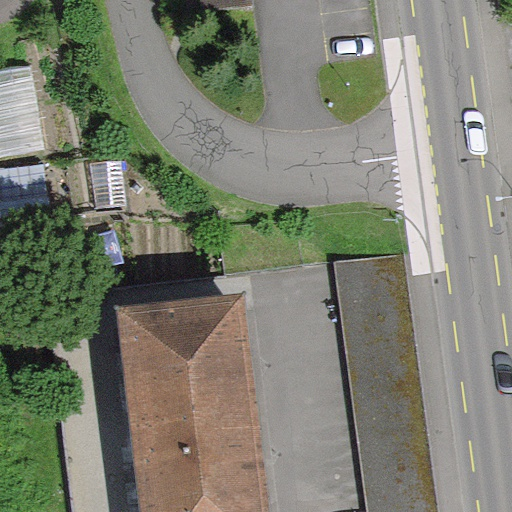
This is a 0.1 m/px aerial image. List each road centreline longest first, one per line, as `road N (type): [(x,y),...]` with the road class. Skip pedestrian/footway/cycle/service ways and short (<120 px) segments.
road 1 (residential): [(129,0),(140,51),(222,145),(338,169),(456,164)]
road 2 (primary): [(456,164),(500,511)]
road 3 (primary): [(434,0),(456,164)]
